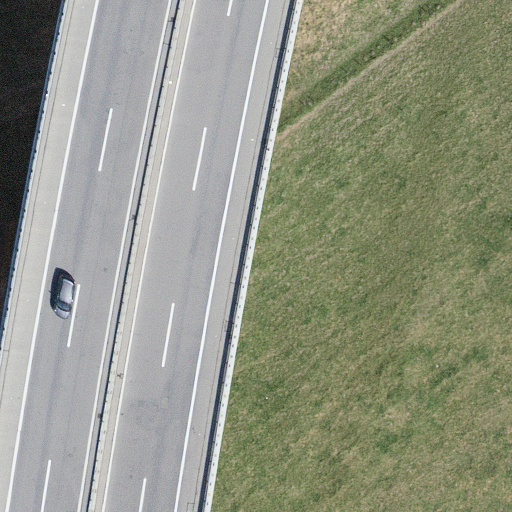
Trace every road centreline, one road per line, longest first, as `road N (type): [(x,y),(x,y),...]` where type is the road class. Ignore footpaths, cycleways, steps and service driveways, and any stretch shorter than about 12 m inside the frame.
road 1 (motorway): [(138,511),(167,282),(222,0)]
road 2 (motorway): [(124,0),(72,268),(40,511)]
